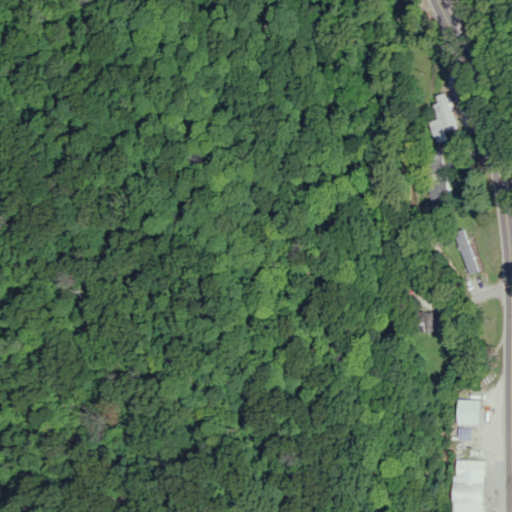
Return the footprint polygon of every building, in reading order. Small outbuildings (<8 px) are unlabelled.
[(430,120),(432,132),(455,128),(449,91),(434,93),(439,118),(430,120)] [(445,145),(427,146),(431,212),(448,211),(445,145)] [(455,231),(469,273),(477,270),(463,228),(455,231)] [(431,330),(431,310),(409,310),(409,330),(431,330)] [(458,423),(478,423),(478,398),(458,398),(458,423)] [(453,511),(482,511),(485,448),(471,447),(470,458),(456,458),(453,511)]
